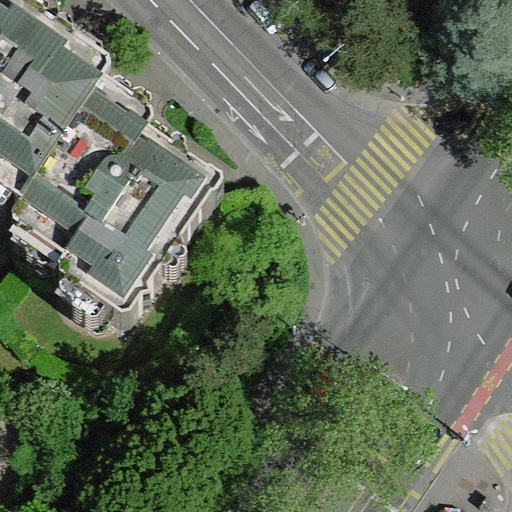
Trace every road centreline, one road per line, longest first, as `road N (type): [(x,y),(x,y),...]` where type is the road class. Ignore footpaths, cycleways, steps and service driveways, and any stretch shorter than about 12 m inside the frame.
road 1 (tertiary): [(186,0),(434,248)]
road 2 (primary): [(434,248),(249,511)]
road 3 (primary): [(373,511),(504,312)]
road 4 (primary): [(511,140),(434,248)]
